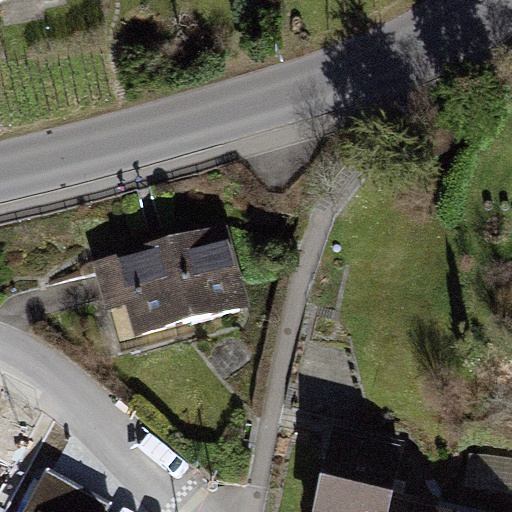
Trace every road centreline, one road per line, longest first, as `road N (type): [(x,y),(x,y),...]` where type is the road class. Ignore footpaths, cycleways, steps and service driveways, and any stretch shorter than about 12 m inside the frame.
road 1 (tertiary): [(0,179),(281,102),(421,48),(497,0)]
road 2 (residential): [(0,352),(58,386),(185,511)]
